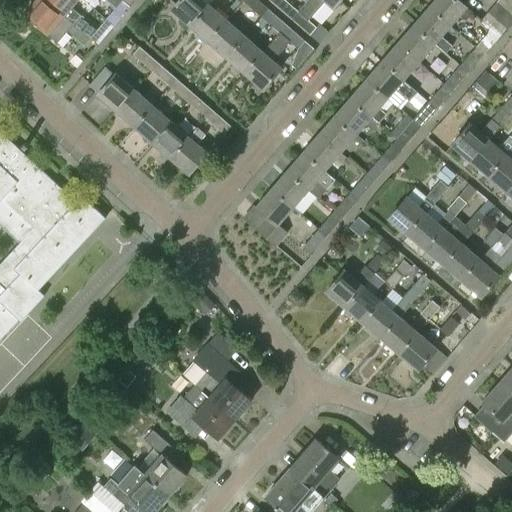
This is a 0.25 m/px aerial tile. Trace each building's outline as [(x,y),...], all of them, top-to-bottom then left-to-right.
[(35,0),(24,14),(23,15),(48,36),(57,44),(63,36),(67,32),(73,25),(64,17),(43,0),(35,0)] [(43,0),(64,17),(73,25),(79,17),(80,17),(71,9),(78,0),(43,0)] [(105,0),(116,9),(122,2),(119,0),(105,0)] [(180,0),(171,11),(190,27),(209,5),(212,0),(180,0)] [(261,18),(268,10),(255,0),(244,0),(243,2),(261,18)] [(284,0),(276,0),(273,4),(291,20),(298,12),(284,0)] [(308,0),(298,12),(291,20),(309,35),(316,27),(307,19),(323,1),(332,9),(340,0),(308,0)] [(465,21),(472,13),(466,8),(467,8),(458,0),(435,0),(429,7),(451,26),(460,16),(465,21)] [(498,0),(496,4),(511,17),(511,3),(508,0),(498,0)] [(488,12),(506,28),(511,20),(511,17),(496,4),(488,12)] [(190,27),(208,42),(227,20),(209,5),(190,27)] [(442,36),(451,26),(429,7),(414,25),(435,44),(445,53),(452,45),(442,36)] [(279,33),(285,26),(268,10),(261,18),(279,33)] [(491,30),(499,36),(506,28),(488,12),(481,21),(491,30)] [(86,36),(89,39),(97,45),(112,27),(105,21),(96,31),(79,17),(73,25),(86,36)] [(227,20),(208,42),(226,58),(245,36),(227,20)] [(84,46),(89,39),(86,36),(73,25),(67,32),(84,46)] [(398,43),(420,62),(435,44),(414,25),(398,43)] [(281,68),(273,61),(289,43),(297,49),(303,41),(285,26),(279,33),(263,52),(244,74),(263,90),(281,68)] [(474,49),(482,56),(499,36),(491,30),(474,49)] [(245,36),(226,58),(244,74),(263,52),(245,36)] [(382,62),(404,80),(420,62),(398,43),(382,62)] [(132,55),(150,71),(157,63),(139,47),(132,55)] [(459,67),(466,74),(482,56),(474,49),(459,67)] [(69,63),(76,69),(82,62),(75,56),(69,63)] [(366,80),(388,99),(395,90),(409,101),(416,92),(403,81),(404,80),(382,62),(366,80)] [(157,63),(150,71),(168,87),(175,79),(157,63)] [(443,85),(451,92),(466,74),(459,67),(443,85)] [(489,95),(499,84),(484,71),(474,82),(489,95)] [(98,96),(116,111),(135,90),(117,74),(98,96)] [(175,79),(168,87),(186,103),(193,95),(175,79)] [(385,115),(379,109),(388,99),(366,80),(351,98),(372,117),(372,118),(378,123),(385,115)] [(428,103),(435,110),(451,92),(443,85),(428,103)] [(135,90),(116,111),(134,127),(153,106),(135,90)] [(193,95),(186,103),(205,119),(212,111),(193,95)] [(470,162),(489,140),(511,112),(511,99),(510,97),(480,132),(470,124),(451,146),(470,162)] [(357,135),(372,118),(372,117),(351,98),(335,116),(357,135)] [(412,121),(419,128),(435,110),(428,103),(412,121)] [(153,106),(134,127),(153,143),(171,121),(153,106)] [(230,127),(212,111),(205,119),(223,134),(230,127)] [(319,134),(341,153),(357,135),(335,116),(319,134)] [(171,121),(153,143),(171,159),(197,129),(196,128),(189,137),(171,121)] [(396,140),(404,146),(419,128),(412,121),(396,140)] [(205,136),(197,129),(171,159),(189,175),(208,153),(198,144),(205,136)] [(76,204),(22,153),(29,146),(25,143),(19,150),(0,132),(0,223),(21,243),(0,264),(0,328),(13,315),(19,321),(42,296),(36,290),(83,243),(105,219),(82,197),(76,204)] [(303,153),(325,171),(341,153),(319,134),(303,153)] [(381,158),(388,164),(404,146),(396,140),(381,158)] [(489,178),(507,156),(489,140),(470,162),(489,178)] [(319,198),(326,190),(316,181),(325,171),(303,153),(288,171),(309,190),(319,198)] [(511,159),(507,156),(489,178),(507,193),(511,187),(511,159)] [(365,176),(372,182),(388,164),(381,158),(365,176)] [(447,170),(439,180),(445,185),(453,176),(447,170)] [(272,189),(294,208),(309,190),(318,199),(319,198),(309,190),(288,171),(272,189)] [(349,194),(357,200),(372,182),(365,176),(349,194)] [(390,219),(408,235),(426,213),(448,188),(440,181),(419,207),(408,197),(390,219)] [(473,195),(466,188),(447,210),(454,217),(473,195)] [(286,234),(278,226),(294,208),(272,189),(256,207),(268,217),(257,230),(276,246),(286,234)] [(334,212),(341,218),(357,200),(349,194),(334,212)] [(318,230),(325,236),(341,218),(334,212),(318,230)] [(476,212),(455,237),(445,229),(426,251),(445,267),(463,245),(463,244),(484,219),(476,212)] [(426,251),(445,229),(426,213),(408,235),(426,251)] [(357,216),(350,227),(361,234),(368,223),(357,216)] [(503,235),(495,228),(483,242),(491,249),(503,235)] [(310,255),(325,236),(318,230),(302,248),(310,255)] [(383,241),(375,250),(386,259),(394,250),(383,241)] [(463,282),(481,260),(463,245),(445,267),(463,282)] [(493,248),(482,261),(481,260),(463,282),(482,298),(511,262),(511,245),(502,257),(493,248)] [(365,267),(372,273),(383,260),(376,254),(365,267)] [(372,273),(365,267),(354,279),(344,270),(326,292),(344,308),(363,286),(362,285),(372,273)] [(403,277),(395,270),(384,283),(392,290),(403,277)] [(402,299),(410,305),(421,292),(430,281),(422,275),(418,280),(413,285),(402,298),(402,299)] [(362,323),(381,301),(363,286),(344,308),(362,323)] [(207,299),(198,290),(189,300),(198,308),(207,299)] [(410,305),(402,299),(392,311),(381,301),(362,323),(378,337),(381,339),(399,317),(410,305)] [(439,308),(432,301),(420,314),(428,321),(439,308)] [(461,308),(456,314),(465,322),(471,316),(461,308)] [(400,355),(418,334),(399,317),(381,339),(400,355)] [(458,324),(450,317),(439,330),(447,337),(458,324)] [(167,346),(174,339),(168,332),(160,340),(167,346)] [(437,349),(418,334),(400,355),(419,371),(437,349)] [(230,382),(238,373),(217,354),(205,344),(192,360),(195,363),(183,376),(195,386),(235,419),(251,401),(230,382)] [(511,397),(511,368),(498,385),(511,397)] [(511,412),(511,411),(511,397),(498,385),(481,405),(501,422),(494,431),(503,440),(511,429),(511,412)] [(235,419),(195,386),(183,399),(180,397),(167,411),(184,427),(192,417),(218,439),(235,419)] [(82,423),(68,440),(81,451),(95,434),(82,423)] [(162,455),(145,475),(169,496),(187,476),(167,459),(175,450),(153,430),(144,440),(162,455)] [(291,469),(324,497),(324,498),(339,480),(329,471),(338,460),(316,441),(291,469)] [(505,474),(511,466),(511,464),(502,456),(495,464),(505,474)] [(148,511),(154,511),(169,496),(134,466),(117,485),(110,479),(102,488),(129,511),(148,511),(149,511),(148,511)] [(282,511),(310,511),(324,497),(291,469),(291,468),(283,477),(266,497),(282,511)] [(112,511),(91,494),(75,511),(112,511)]
